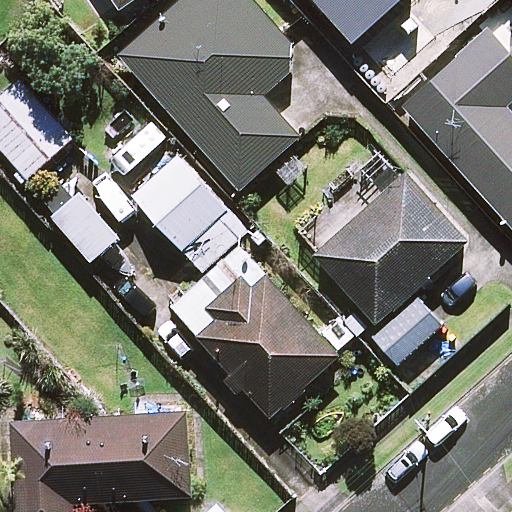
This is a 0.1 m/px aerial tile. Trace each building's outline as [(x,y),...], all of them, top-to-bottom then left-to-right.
[(118,0),(126,10),(139,0),(118,0)] [(263,0),(262,0),(186,0),(124,55),(244,190),(304,137),(267,96),(307,60),(258,5),(263,0)] [(511,105),(511,51),(492,29),(406,105),(511,223),(511,110),(510,108),(511,105)] [(79,138),(25,77),(0,99),(0,142),(32,179),(79,138)] [(252,232),(186,156),(139,196),(206,272),(252,232)] [(472,241),(408,175),(321,258),(385,325),(472,241)] [(346,355),(248,246),(179,308),(276,417),(346,355)] [(445,327),(421,299),(378,336),(402,364),(445,327)] [(196,497),(191,412),(17,421),(21,511),(78,511),(78,503),(196,497)]
